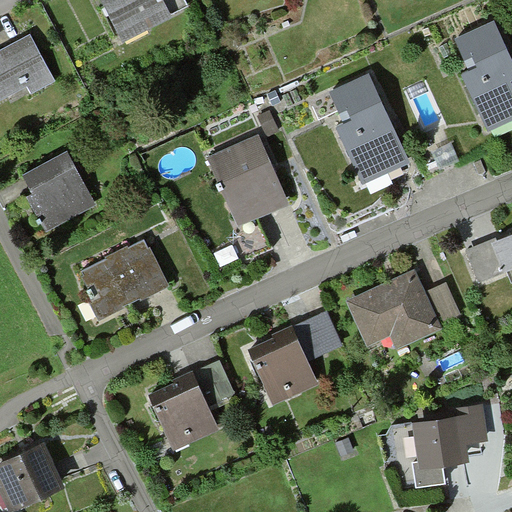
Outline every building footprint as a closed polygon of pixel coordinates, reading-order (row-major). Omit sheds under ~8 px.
[(98,0),(121,43),(187,8),(182,0),(98,0)] [(487,134),(511,121),(511,62),(493,24),(454,42),(468,71),(459,76),(487,134)] [(0,50),(0,100),(10,96),(14,104),(56,82),(31,34),(0,50)] [(362,185),(408,164),(391,126),(369,77),(328,95),(339,119),(348,115),(352,124),(337,131),(362,185)] [(231,220),(245,253),(267,243),(257,218),(288,205),(272,169),(258,136),(210,156),(236,218),(231,220)] [(20,172),(48,228),(95,204),(67,149),(20,172)] [(511,226),(467,245),(481,278),(511,264),(511,226)] [(98,318),(100,322),(123,310),(121,307),(139,298),(141,301),(169,286),(150,250),(147,252),(143,244),(129,251),(128,249),(106,260),(107,262),(83,275),(85,278),(83,279),(85,284),(87,283),(91,291),(86,293),(91,300),(87,302),(97,319),(98,318)] [(448,283),(426,293),(416,270),(347,301),(368,346),(392,336),(398,348),(443,328),(441,324),(462,315),(448,283)] [(251,350),(273,402),(321,383),(310,356),(341,343),(326,308),(295,321),(299,330),(251,350)] [(151,395),(172,445),(220,425),(210,402),(235,391),(220,357),(193,369),(196,376),(180,383),(151,395)] [(414,461),(416,486),(445,483),(443,465),(469,462),(467,441),(488,439),(484,403),(469,404),(470,414),(414,420),(418,460),(414,461)] [(0,461),(0,475),(14,504),(62,480),(43,441),(0,461)]
